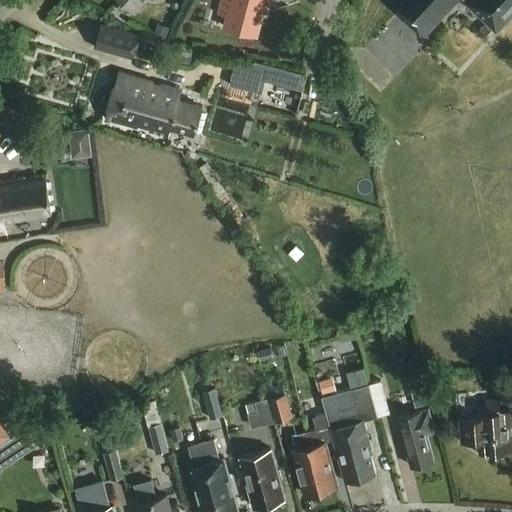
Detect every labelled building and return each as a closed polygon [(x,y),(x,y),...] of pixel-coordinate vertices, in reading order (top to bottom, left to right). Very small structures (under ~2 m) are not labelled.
[(119,0),(135,13),(147,0),(146,0),(119,0)] [(220,0),(217,14),(227,17),(225,27),(257,35),(264,11),(261,11),(263,4),(269,5),(270,0),(220,0)] [(511,14),(511,0),(392,0),(390,3),(425,36),(458,0),(463,0),(496,31),(511,14)] [(152,39),(164,43),(170,28),(158,23),(152,39)] [(133,58),(140,35),(101,24),(94,47),(133,58)] [(236,61),(230,85),(248,90),(254,65),(236,61)] [(292,81),(291,87),(303,90),(305,82),(306,78),(304,78),(304,74),(295,71),(292,81)] [(180,90),(118,72),(105,118),(167,136),(170,127),(194,134),(202,106),(178,99),(180,90)] [(3,106),(0,118),(0,132),(21,138),(28,114),(3,106)] [(89,129),(69,131),(72,158),(92,156),(89,129)] [(0,233),(8,232),(5,220),(53,212),(46,175),(24,179),(24,177),(0,181),(0,233)] [(0,284),(11,287),(14,266),(0,264),(0,284)] [(271,347),(257,351),(260,361),(274,357),(271,347)] [(333,378),(319,382),(322,394),(336,390),(333,378)] [(351,388),(324,395),(328,413),(335,439),(346,481),(347,481),(349,483),(351,482),(356,481),(356,478),(376,473),(371,453),(373,450),(372,446),(374,444),(373,439),(369,437),(365,420),(371,418),(378,416),(369,383),(368,384),(351,388)] [(224,417),(215,388),(202,391),(209,420),(224,417)] [(269,398),(276,421),(291,417),(285,394),(269,398)] [(276,421),(269,398),(246,405),(252,428),(276,421)] [(460,444),(479,442),(480,453),(491,453),(492,456),(504,455),(504,452),(511,451),(511,418),(511,410),(500,410),(500,399),(487,399),(488,411),(477,412),(477,418),(459,420),(460,444)] [(398,416),(401,429),(411,465),(433,459),(427,434),(436,432),(429,407),(398,416)] [(317,429),(306,431),(310,446),(308,446),(310,454),(312,453),(318,472),(323,490),(337,486),(325,442),(335,439),(328,413),(314,417),(317,429)] [(0,425),(10,440),(0,445),(0,448),(10,464),(42,443),(41,438),(36,422),(32,422),(3,420),(0,421),(0,425)] [(162,423),(148,427),(155,453),(169,449),(162,423)] [(0,445),(10,440),(0,425),(0,445)] [(170,433),(172,442),(183,439),(181,430),(170,433)] [(310,446),(306,431),(292,436),(296,450),(294,450),(306,495),(323,490),(318,472),(312,453),(310,454),(308,446),(310,446)] [(215,437),(203,441),(222,511),(236,511),(241,511),(235,492),(236,481),(232,480),(226,457),(221,458),(215,437)] [(222,511),(203,441),(190,444),(196,465),(192,467),(198,491),(196,494),(201,502),(203,511),(222,511)] [(111,480),(124,476),(116,449),(103,453),(111,480)] [(278,471),(272,449),(242,457),(255,507),(286,499),(281,481),(284,480),(281,470),(278,471)] [(157,497),(152,479),(137,484),(142,501),(141,501),(143,511),(172,511),(167,494),(157,497)] [(111,507),(104,481),(78,488),(84,511),(117,511),(116,506),(111,507)]
